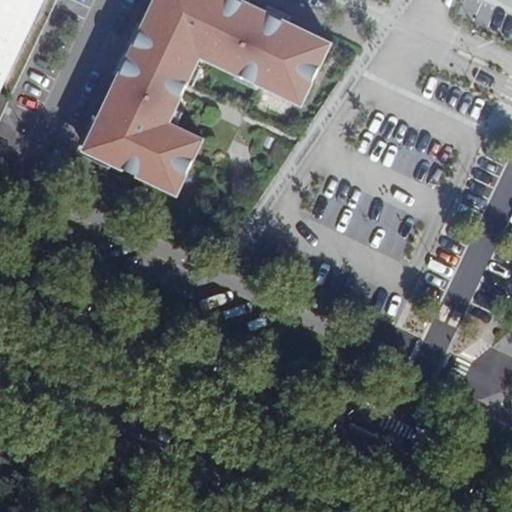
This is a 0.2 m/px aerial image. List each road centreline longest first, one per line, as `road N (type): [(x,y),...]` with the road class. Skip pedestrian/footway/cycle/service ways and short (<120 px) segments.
road 1 (residential): [(436,349),(376,352),(16,185),(104,0)]
road 2 (primary): [(378,457),(0,277)]
road 3 (primary): [(0,358),(326,511)]
road 4 (residential): [(341,0),(511,82)]
road 5 (residential): [(511,181),(436,349)]
road 6 (primary): [(491,511),(378,457)]
road 7 (residential): [(436,349),(378,457)]
